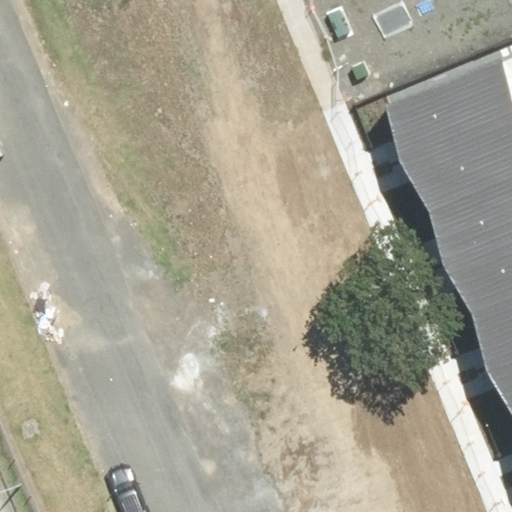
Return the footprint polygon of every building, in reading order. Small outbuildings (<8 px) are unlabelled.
[(511,117),(497,60),(384,105),(398,164),(511,119),(511,117)] [(511,119),(398,164),(427,207),(511,173),(511,119)] [(511,173),(427,207),(444,265),(511,238),(511,173)] [(511,238),(444,265),(473,310),(511,296),(511,238)] [(511,296),(473,310),(487,371),(511,360),(511,296)] [(511,360),(487,371),(511,410),(511,360)]
